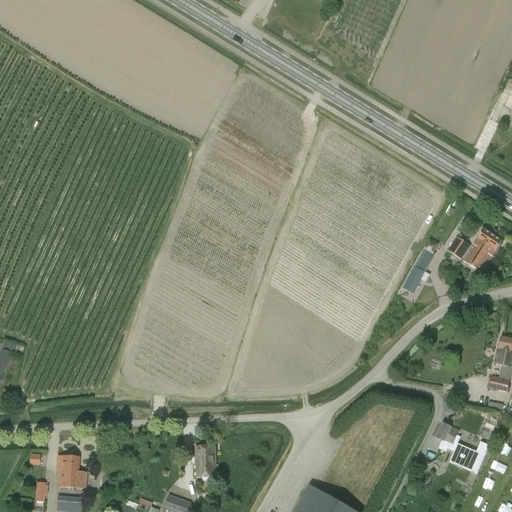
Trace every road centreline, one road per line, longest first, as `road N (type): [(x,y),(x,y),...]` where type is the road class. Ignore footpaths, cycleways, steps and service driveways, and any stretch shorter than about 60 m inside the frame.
road 1 (primary): [(511,202),(180,0)]
road 2 (unclassified): [(0,430),(320,412)]
road 3 (unclassified): [(379,511),(433,403),(425,390),(364,372)]
road 4 (unclassified): [(364,372),(430,319),(511,291)]
road 5 (unclassified): [(253,511),(320,412)]
